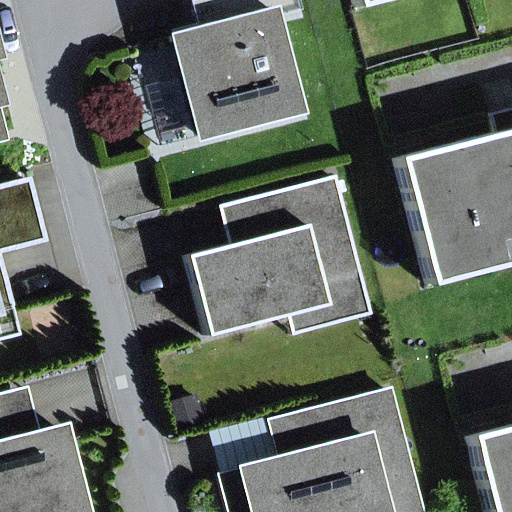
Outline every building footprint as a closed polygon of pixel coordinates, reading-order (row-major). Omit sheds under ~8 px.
[(293,111),(269,15),(294,8),(291,0),(187,0),(196,31),(168,38),(194,137),(293,111)] [(491,134),(511,128),(511,107),(486,115),(491,134)] [(511,128),(491,134),(392,159),(424,285),(499,266),(493,242),(511,237),(511,128)] [(182,257),(202,337),(283,316),(322,306),(316,282),(356,272),(331,177),(238,201),(248,240),(225,246),(182,257)] [(0,251),(41,241),(25,180),(0,186),(0,251)] [(225,246),(248,240),(238,201),(215,207),(225,246)] [(499,266),(511,262),(511,237),(493,242),(499,266)] [(288,335),(367,314),(356,272),(316,282),(322,306),(283,316),(288,335)] [(0,337),(13,334),(6,307),(0,308),(0,337)] [(0,444),(37,435),(25,387),(0,393),(0,444)] [(314,449),(215,476),(224,511),(417,511),(386,391),(304,412),(314,449)] [(215,476),(314,449),(304,412),(265,422),(264,416),(204,432),(215,476)] [(511,511),(511,425),(464,438),(482,511),(511,511)] [(79,511),(58,430),(37,435),(0,444),(0,511),(79,511)]
